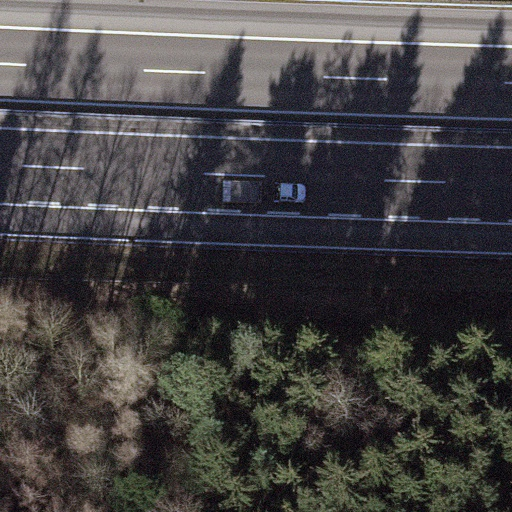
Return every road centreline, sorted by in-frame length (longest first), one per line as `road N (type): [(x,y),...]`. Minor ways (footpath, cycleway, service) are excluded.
road 1 (track): [(0,325),(260,332),(511,362)]
road 2 (motorway): [(0,166),(511,185)]
road 3 (motorway): [(511,83),(0,64)]
